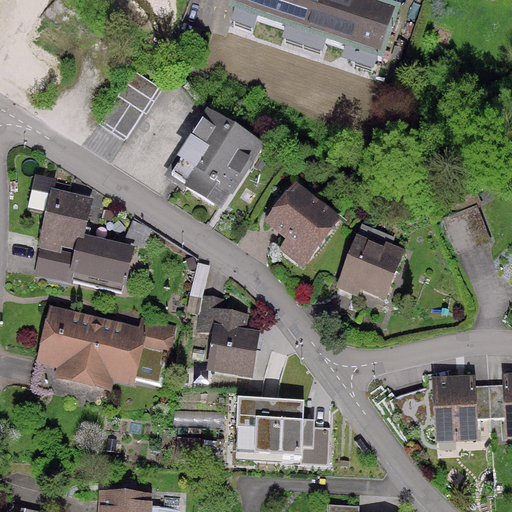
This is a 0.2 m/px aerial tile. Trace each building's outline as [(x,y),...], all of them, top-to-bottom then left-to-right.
[(379,64),(394,16),(345,0),(236,0),(231,15),(379,64)] [(157,91),(132,75),(99,125),(125,141),(157,91)] [(217,210),(254,153),(207,123),(171,180),(217,210)] [(293,193),(267,226),(308,258),(334,224),(293,193)] [(77,252),(80,244),(88,207),(50,198),(38,250),(57,254),(58,248),(77,252)] [(452,254),(486,241),(469,198),(444,208),(449,220),(440,224),(452,254)] [(125,242),(141,248),(148,232),(132,225),(125,242)] [(354,245),(382,255),(384,251),(387,244),(359,233),(354,245)] [(129,255),(80,244),(77,252),(70,284),(119,296),(129,255)] [(401,257),(384,251),(382,255),(354,245),(336,291),(355,298),(358,290),(384,301),(401,257)] [(213,336),(213,334),(240,338),(242,321),(217,317),(219,306),(202,303),(197,334),(213,336)] [(138,340),(51,320),(34,390),(33,390),(33,391),(99,407),(106,376),(128,382),(138,340)] [(152,358),(164,361),(171,332),(142,325),(138,341),(155,345),(152,358)] [(207,372),(249,378),(255,340),(240,338),(213,334),(213,336),(207,372)] [(511,437),(511,382),(502,383),(502,388),(487,389),(489,422),(504,421),(505,438),(511,437)] [(473,423),(489,422),(487,389),(472,390),(471,385),(431,387),(434,442),(474,440),(473,423)] [(303,401),(239,398),(237,458),(326,462),(328,429),(313,429),(313,421),(302,420),(303,401)] [(145,511),(146,501),(101,499),(99,511),(145,511)] [(161,511),(178,511),(178,500),(162,499),(161,511)]
